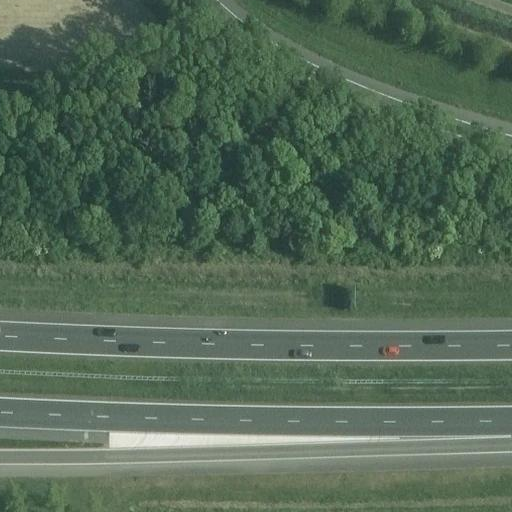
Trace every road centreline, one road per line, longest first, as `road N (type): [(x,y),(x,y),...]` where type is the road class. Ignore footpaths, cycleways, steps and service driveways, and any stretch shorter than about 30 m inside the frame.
road 1 (motorway): [(0,460),(288,452),(511,428)]
road 2 (motorway): [(0,413),(511,427)]
road 3 (motorway): [(511,348),(0,338)]
road 4 (motorway): [(511,139),(343,89),(288,62),(205,0)]
